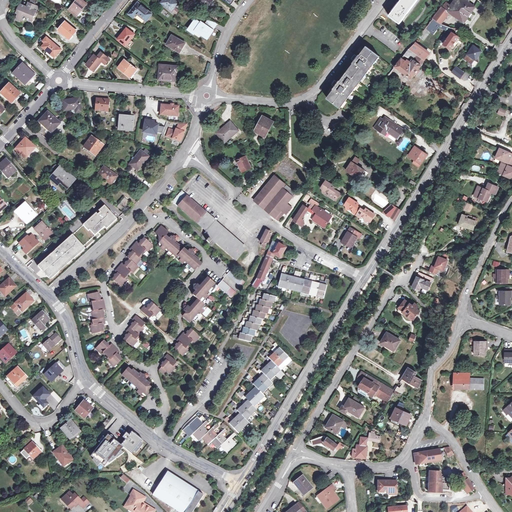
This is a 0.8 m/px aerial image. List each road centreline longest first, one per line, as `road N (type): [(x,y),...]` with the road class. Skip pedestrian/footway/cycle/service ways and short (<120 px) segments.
road 1 (tertiary): [(511,41),(367,277)]
road 2 (residential): [(292,455),(394,283),(424,254),(438,252)]
road 3 (tertiary): [(367,277),(239,481)]
road 4 (unclassified): [(212,96),(289,103),(313,93),(387,0)]
road 5 (unclassified): [(64,81),(200,95)]
road 6 (residential): [(156,220),(103,284),(114,336)]
road 7 (unclassified): [(47,295),(142,206)]
road 8 (residential): [(511,199),(463,317)]
road 9 (residential): [(0,384),(33,424),(49,423),(84,382)]
road 10 (residential): [(114,336),(163,394),(159,438)]
